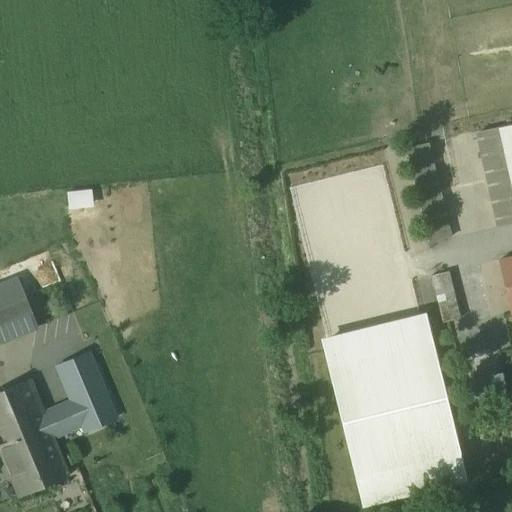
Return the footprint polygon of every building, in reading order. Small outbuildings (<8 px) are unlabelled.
[(511,125),(502,128),(511,170),(511,125)] [(450,237),(430,141),(406,146),(427,242),(450,237)] [(92,189),(66,191),(68,208),(93,207),(92,189)] [(511,257),(499,261),(511,313),(511,312),(511,257)] [(448,272),(432,276),(443,323),(460,319),(448,272)] [(23,298),(0,307),(0,342),(35,328),(23,298)] [(427,313),(320,336),(356,507),(464,484),(427,313)] [(29,380),(0,392),(0,446),(17,440),(21,451),(52,438),(81,425),(84,431),(115,419),(88,355),(59,368),(72,403),(42,415),(29,380)] [(52,438),(21,451),(17,440),(0,446),(0,452),(18,498),(67,477),(52,438)]
